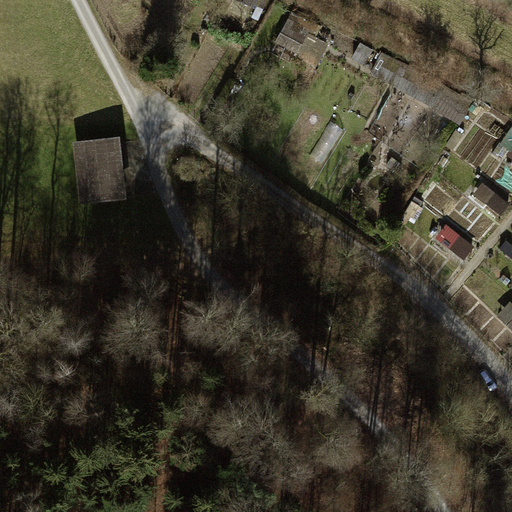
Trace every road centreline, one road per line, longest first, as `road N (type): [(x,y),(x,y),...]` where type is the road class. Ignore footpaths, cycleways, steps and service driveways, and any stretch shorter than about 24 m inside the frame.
road 1 (track): [(442,511),(389,434),(229,303),(173,211),(77,0)]
road 2 (track): [(511,389),(436,307),(313,208),(170,121),(137,120)]
